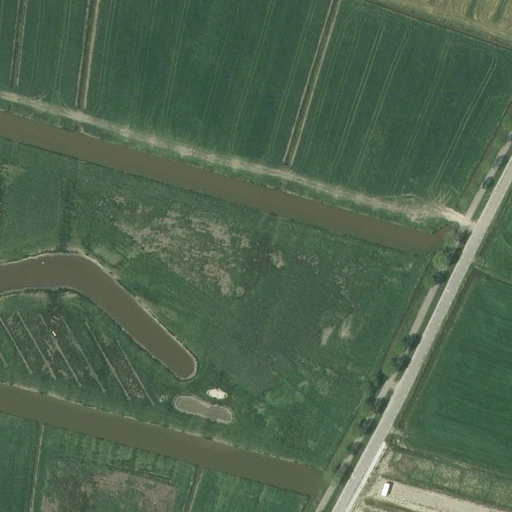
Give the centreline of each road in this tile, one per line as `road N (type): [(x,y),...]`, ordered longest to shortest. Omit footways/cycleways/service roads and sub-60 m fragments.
road 1 (unclassified): [(356,480),(511,171)]
road 2 (unclassified): [(253,0),(511,81)]
